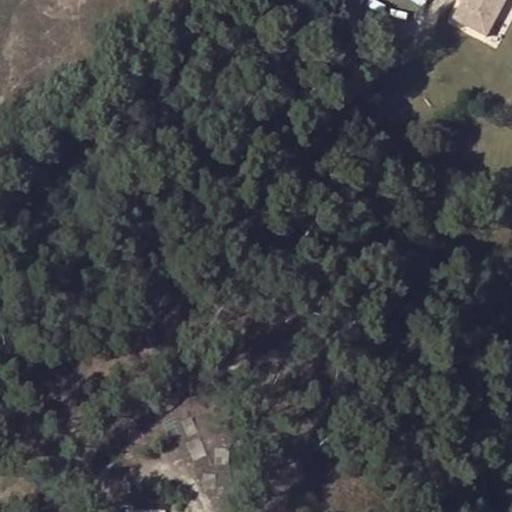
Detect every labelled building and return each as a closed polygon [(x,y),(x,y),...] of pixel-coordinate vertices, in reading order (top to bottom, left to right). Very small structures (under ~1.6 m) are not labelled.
[(462,0),(452,21),(486,38),(507,0),(462,0)] [(337,11),(323,23),(355,61),(369,49),(337,11)] [(197,435),(191,420),(181,424),(188,439),(197,435)] [(206,457),(199,440),(187,445),(193,462),(206,457)] [(227,466),(227,451),(215,451),(215,465),(227,466)] [(214,490),(215,476),(203,476),(202,490),(214,490)]
